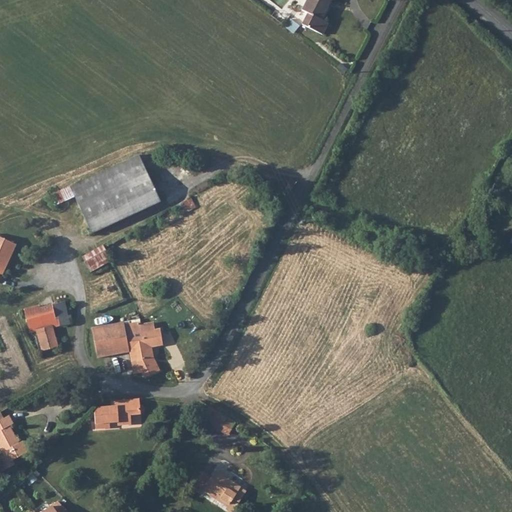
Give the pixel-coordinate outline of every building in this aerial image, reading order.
[(330,0),(306,0),(302,10),(307,13),(302,24),(322,34),(328,23),(320,19),(326,6),(327,7),(330,0)] [(92,233),(160,202),(138,156),(53,195),(57,204),(75,196),(92,233)] [(294,185),(289,183),(285,191),(290,193),(294,185)] [(0,257),(9,241),(0,237),(0,257)] [(9,241),(0,257),(0,274),(2,270),(4,271),(16,245),(9,241)] [(103,246),(82,257),(90,272),(111,260),(104,249),(103,246)] [(62,326),(73,324),(70,314),(68,315),(65,301),(52,304),(40,308),(39,306),(24,310),(30,331),(36,329),(42,351),(58,347),(52,327),(59,325),(62,326)] [(113,324),(117,354),(130,352),(133,374),(142,373),(145,378),(160,371),(152,355),(151,347),(163,345),(160,329),(155,330),(141,332),(140,324),(140,321),(124,324),(123,322),(113,324)] [(140,324),(141,332),(155,330),(154,322),(140,324)] [(97,357),(117,354),(113,324),(92,327),(97,357)] [(140,405),(139,399),(111,401),(111,406),(99,407),(94,413),(95,424),(110,423),(119,422),(118,415),(130,415),(141,414),(142,414),(143,413),(144,412),(145,411),(145,410),(145,409),(145,408),(144,407),(144,406),(143,406),(141,405),(140,405)] [(234,421),(226,415),(209,402),(205,410),(217,429),(218,427),(225,433),(234,421)] [(0,412),(0,448),(4,455),(0,457),(0,467),(2,472),(15,465),(13,460),(28,452),(23,441),(19,443),(17,440),(9,425),(13,423),(9,415),(4,418),(0,412)] [(130,415),(118,415),(119,422),(119,425),(131,424),(130,415)] [(236,484),(214,468),(209,475),(198,466),(195,470),(193,469),(191,469),(189,470),(188,471),(187,473),(187,475),(189,479),(203,490),(205,487),(223,500),(221,502),(227,507),(241,488),(235,484),(236,484)] [(26,490),(35,503),(47,494),(38,481),(26,490)] [(223,500),(205,487),(203,490),(221,502),(223,500)]
